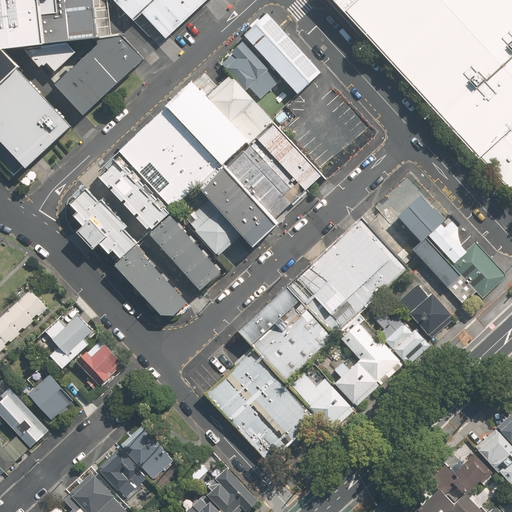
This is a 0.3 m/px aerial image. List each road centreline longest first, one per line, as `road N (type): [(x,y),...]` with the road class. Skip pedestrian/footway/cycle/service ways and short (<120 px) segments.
road 1 (residential): [(158,365),(414,132)]
road 2 (residential): [(34,226),(76,164),(256,0)]
road 3 (secondary): [(316,511),(511,332)]
road 4 (residential): [(299,511),(158,365)]
road 5 (residential): [(158,365),(34,226)]
road 6 (residential): [(289,0),(414,132)]
road 7 (residential): [(414,132),(511,240)]
road 8 (residential): [(11,511),(109,421)]
